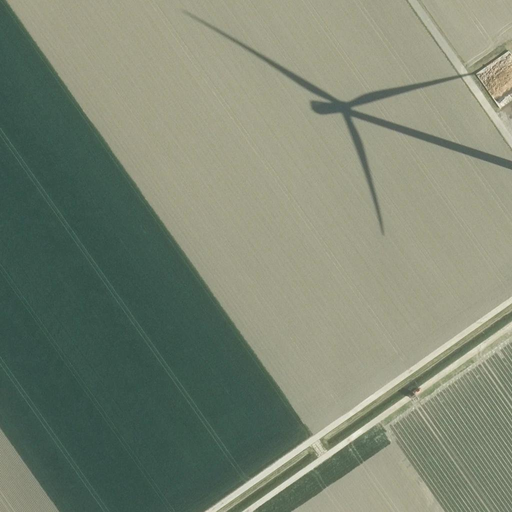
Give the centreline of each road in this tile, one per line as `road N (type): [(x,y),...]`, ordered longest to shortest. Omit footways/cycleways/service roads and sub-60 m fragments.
road 1 (track): [(511,300),(210,511)]
road 2 (track): [(247,511),(511,325)]
